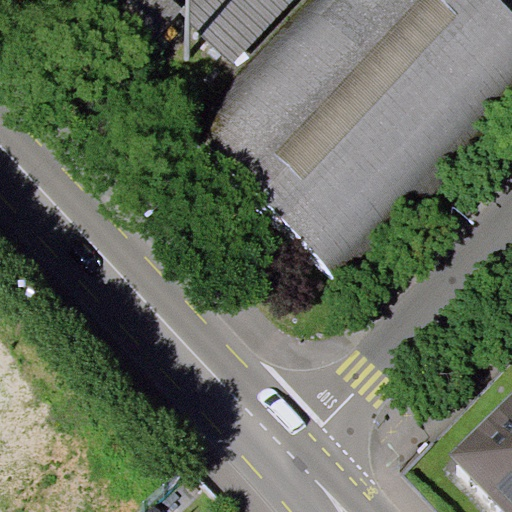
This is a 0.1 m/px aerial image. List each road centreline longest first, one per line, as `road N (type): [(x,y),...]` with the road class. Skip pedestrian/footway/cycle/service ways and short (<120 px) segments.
road 1 (primary): [(0,159),(285,468)]
road 2 (residential): [(511,239),(285,468)]
